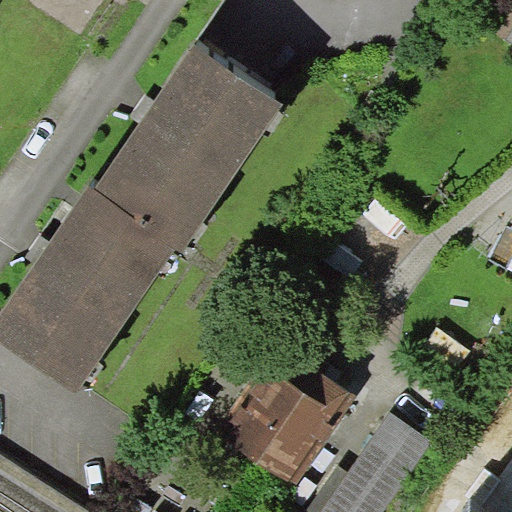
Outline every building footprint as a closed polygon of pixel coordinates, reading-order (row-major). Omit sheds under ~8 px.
[(284,104),(194,42),(154,101),(139,123),(94,188),(89,184),(49,241),(34,264),(0,314),(0,341),(77,394),(176,249),(182,253),(284,104)] [(154,101),(144,94),(129,116),(139,123),(154,101)] [(49,241),(39,235),(24,257),(34,264),(49,241)] [(354,397),(276,344),(217,430),(295,484),(354,397)] [(382,511),(432,439),(390,413),(349,470),(339,463),(304,511),(382,511)]
